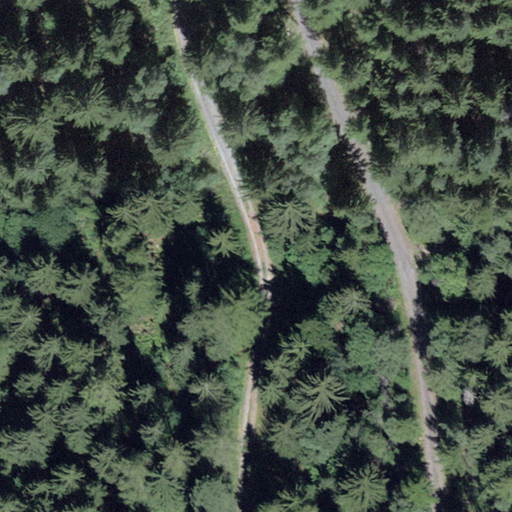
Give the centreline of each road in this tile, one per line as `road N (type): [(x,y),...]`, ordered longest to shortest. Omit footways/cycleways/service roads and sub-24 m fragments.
road 1 (track): [(305,0),(417,328),(438,511)]
road 2 (track): [(182,0),(216,147),(262,276),(240,511)]
